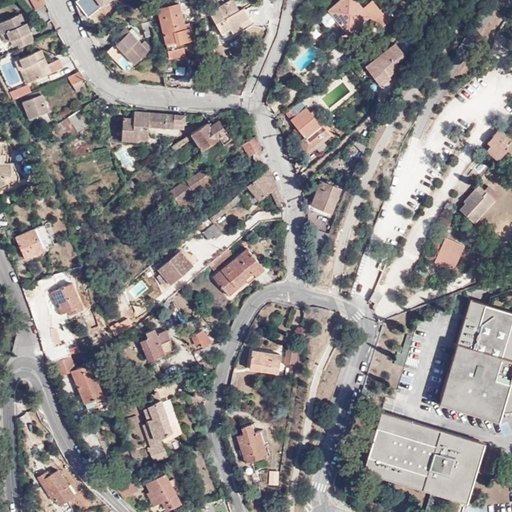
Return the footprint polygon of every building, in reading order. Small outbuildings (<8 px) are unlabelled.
[(30,0),(36,9),(47,3),(46,0),(30,0)] [(239,9),(233,0),(229,0),(228,1),(235,11),(239,9)] [(362,8),(355,0),(340,0),(328,10),(329,12),(322,18),(322,21),(326,26),(329,27),(336,21),(347,34),(369,17),(373,22),(376,19),(382,26),(391,19),(385,11),(383,14),(372,0),(362,8)] [(244,6),(239,9),(235,11),(228,1),(210,12),(224,36),(233,31),(233,33),(244,26),(242,22),(250,17),(247,13),(244,6)] [(181,42),(192,39),(193,38),(190,28),(185,29),(178,4),(157,11),(164,41),(180,37),(181,42)] [(22,26),(27,24),(23,14),(18,16),(22,26)] [(21,49),(36,42),(28,24),(27,24),(22,26),(18,16),(0,24),(0,28),(3,36),(9,34),(12,42),(16,40),(21,49)] [(252,22),(250,17),(242,22),(244,26),(252,22)] [(146,38),(154,35),(151,21),(141,23),(146,38)] [(130,33),(126,28),(117,36),(120,40),(116,44),(134,64),(150,50),(144,42),(141,45),(137,41),(136,41),(129,34),(130,33)] [(7,44),(12,42),(9,34),(3,36),(7,44)] [(182,44),(181,42),(180,37),(164,41),(169,58),(186,54),(184,45),(183,44),(182,44)] [(396,42),(364,64),(378,84),(410,62),(396,42)] [(116,63),(119,60),(121,58),(122,57),(113,47),(107,52),(116,63)] [(44,59),(46,58),(42,49),(17,62),(20,71),(22,70),(25,68),(32,82),(65,66),(61,58),(49,63),(46,64),(44,59)] [(25,68),(22,70),(28,83),(32,82),(25,68)] [(79,70),(68,75),(67,75),(71,84),(83,79),(79,70)] [(167,73),(166,86),(181,87),(181,75),(167,73)] [(83,79),(71,84),(77,94),(89,88),(83,79)] [(27,84),(9,91),(12,98),(30,92),(27,84)] [(41,113),(45,111),(37,93),(19,100),(28,119),(41,113)] [(472,103),(458,94),(444,114),(457,124),(472,103)] [(286,111),(285,112),(304,137),(298,142),(305,152),(314,145),(320,152),(339,137),(333,130),(328,134),(322,126),(321,126),(316,119),(321,115),(316,109),(311,113),(302,101),(286,111)] [(80,109),(68,117),(78,132),(90,124),(80,109)] [(50,120),(45,111),(41,113),(45,122),(50,120)] [(138,135),(137,138),(147,138),(148,125),(183,128),(184,115),(134,111),(134,118),(122,117),(121,134),(138,135)] [(56,123),(64,138),(76,131),(68,117),(56,123)] [(208,125),(206,122),(191,132),(201,149),(217,140),(222,146),(232,139),(218,119),(208,125)] [(508,136),(499,128),(488,140),(491,143),(486,149),(498,159),(509,146),(503,141),(508,136)] [(188,134),(171,145),(174,150),(180,146),(191,139),(188,134)] [(262,148),(257,134),(246,138),(250,152),(262,148)] [(363,151),(366,145),(359,139),(353,144),(363,151)] [(305,152),(298,142),(295,144),(304,157),(310,153),(320,152),(314,145),(305,152)] [(0,181),(4,179),(6,182),(7,184),(23,175),(21,171),(11,162),(8,161),(9,153),(3,153),(4,145),(0,144),(0,181)] [(180,146),(174,150),(169,154),(174,162),(178,160),(180,163),(183,160),(178,152),(182,149),(180,146)] [(174,162),(169,154),(160,160),(167,171),(176,165),(174,162)] [(194,192),(212,178),(205,168),(170,192),(179,205),(195,194),(194,192)] [(283,203),(269,168),(247,186),(258,200),(271,190),(277,205),(283,203)] [(216,183),(212,178),(194,192),(195,194),(179,205),(181,208),(216,183)] [(342,188),(321,180),(312,203),(333,211),(342,188)] [(494,199),(484,189),(479,184),(463,200),(465,202),(458,209),(473,222),(494,199)] [(488,185),(484,189),(494,199),(497,195),(488,185)] [(240,199),(236,195),(212,216),(216,221),(240,199)] [(223,233),(214,223),(202,233),(208,241),(213,236),(216,239),(223,233)] [(311,243),(324,248),(329,234),(316,228),(311,243)] [(25,259),(44,250),(34,229),(16,237),(25,259)] [(464,244),(447,237),(436,262),(453,269),(464,244)] [(266,269),(249,248),(214,277),(231,296),(240,289),(238,287),(247,279),(250,283),(266,269)] [(194,266),(181,250),(158,270),(171,284),(194,266)] [(83,309),(71,282),(51,291),(62,314),(67,312),(69,315),(83,309)] [(368,299),(371,302),(376,292),(374,291),(368,299)] [(376,292),(371,302),(376,305),(382,296),(376,292)] [(500,405),(511,403),(511,386),(510,374),(511,367),(511,314),(471,301),(439,403),(496,420),(498,414),(500,405)] [(156,332),(153,327),(144,331),(148,337),(141,340),(151,359),(175,347),(166,328),(156,332)] [(190,338),(199,350),(211,340),(202,328),(190,338)] [(413,336),(407,334),(401,354),(397,352),(394,364),(404,367),(413,336)] [(297,349),(287,346),(284,360),(294,363),(297,349)] [(280,355),(252,350),(250,367),(278,371),(280,355)] [(76,367),(72,355),(56,361),(60,376),(73,371),(72,368),(76,367)] [(76,369),(73,371),(85,409),(87,408),(89,411),(97,408),(99,413),(106,409),(90,364),(76,369)] [(404,367),(398,387),(410,391),(416,371),(404,367)] [(200,388),(194,373),(185,377),(190,391),(200,388)] [(149,436),(172,426),(157,392),(147,396),(149,399),(141,402),(150,422),(144,426),(149,436)] [(511,411),(511,403),(500,405),(498,414),(511,411)] [(483,445),(381,413),(363,472),(465,503),(483,445)] [(256,433),(253,423),(241,426),(242,433),(237,435),(244,463),(266,457),(260,432),(256,433)] [(173,430),(172,426),(149,436),(151,441),(161,437),(173,430)] [(163,442),(161,437),(151,441),(153,447),(163,442)] [(170,455),(163,442),(153,447),(149,449),(157,462),(170,455)] [(137,455),(134,448),(128,450),(131,458),(137,455)] [(74,496),(58,469),(50,475),(48,470),(38,477),(57,507),(74,496)] [(269,484),(277,484),(278,471),(270,471),(269,484)] [(164,499),(169,509),(180,503),(164,473),(145,483),(150,494),(156,504),(161,501),(164,499)] [(132,479),(113,489),(115,491),(133,481),(132,479)] [(133,481),(115,491),(123,498),(138,491),(133,481)] [(156,504),(150,494),(147,495),(153,505),(156,504)] [(166,510),(169,509),(164,499),(161,501),(166,510)]
